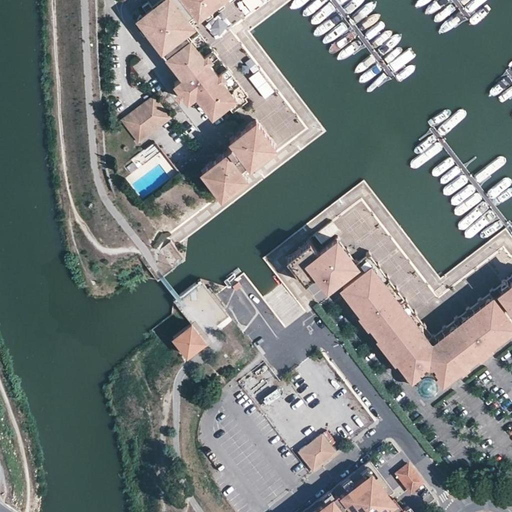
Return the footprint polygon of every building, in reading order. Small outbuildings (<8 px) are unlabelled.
[(155,0),(150,4),(148,1),(142,5),(146,11),(144,13),(148,18),(142,22),(144,25),(140,29),(144,35),(149,32),(152,29),(156,35),(153,37),(183,76),(175,82),(179,88),(185,94),(188,99),(196,93),(211,114),(226,103),(238,93),(188,28),(195,23),(191,18),(214,0),(155,0)] [(195,23),(224,0),(214,0),(191,18),(195,23)] [(243,0),(252,12),(265,3),(262,0),(243,0)] [(148,18),(144,13),(138,18),(142,22),(148,18)] [(245,88),(195,23),(188,28),(238,93),(245,88)] [(185,94),(179,88),(176,91),(181,97),(185,94)] [(245,88),(238,93),(226,103),(230,108),(245,96),(248,93),(245,88)] [(154,95),(143,103),(159,126),(171,117),(154,95)] [(247,99),(245,96),(230,108),(232,111),(247,99)] [(143,103),(132,111),(149,134),(159,126),(143,103)] [(149,134),(132,111),(121,120),(138,143),(149,134)] [(229,148),(227,149),(236,160),(242,155),(247,162),(250,166),(270,150),(264,143),(271,138),(255,118),(229,138),(235,146),(234,147),(230,143),(227,146),(229,148)] [(276,145),(271,138),(264,143),(270,150),(276,145)] [(148,158),(160,151),(155,143),(143,150),(148,158)] [(241,166),(236,160),(227,149),(200,169),(215,188),(223,182),(228,189),(240,180),(234,171),(241,166)] [(242,155),(236,160),(241,166),(247,162),(242,155)] [(247,174),(241,166),(234,171),(240,180),(247,174)] [(223,182),(215,188),(220,195),(228,189),(223,182)] [(313,241),(288,259),(305,282),(317,273),(323,269),(331,279),(357,259),(347,246),(338,234),(319,249),(313,241)] [(313,241),(310,237),(285,256),(288,259),(313,241)] [(364,270),(371,265),(365,256),(358,262),(364,270)] [(377,260),(371,265),(431,343),(493,296),(489,290),(433,332),(377,260)] [(431,343),(371,265),(364,270),(343,286),(353,299),(359,294),(366,302),(360,307),(362,311),(372,323),(380,333),(399,358),(409,371),(414,367),(418,372),(421,369),(422,370),(436,372),(438,375),(443,371),(448,376),(460,367),(466,362),(478,353),(490,344),(494,341),(489,336),(497,330),(502,335),(511,327),(511,320),(493,296),(431,343)] [(323,269),(317,273),(325,284),(331,279),(323,269)] [(511,271),(496,285),(500,291),(511,281),(511,271)] [(511,281),(500,291),(511,306),(511,281)] [(353,299),(360,307),(366,302),(359,294),(353,299)] [(369,325),(372,323),(362,311),(359,313),(369,325)] [(191,322),(174,336),(188,355),(206,340),(191,322)] [(494,341),(502,335),(497,330),(489,336),(494,341)] [(396,360),(399,358),(380,333),(377,335),(396,360)] [(493,347),(490,344),(478,353),(480,356),(493,347)] [(413,376),(418,372),(414,367),(409,371),(413,376)] [(438,377),(436,372),(422,370),(420,372),(419,373),(418,375),(418,377),(418,381),(418,383),(420,386),(422,388),(425,389),(430,389),(435,387),(437,385),(438,381),(438,377)] [(443,380),(448,376),(443,371),(438,375),(443,380)] [(313,473),(337,454),(322,436),(298,454),(313,473)] [(402,511),(400,509),(388,495),(392,491),(368,460),(301,511),(402,511)] [(424,480),(408,460),(394,471),(409,491),(424,480)]
